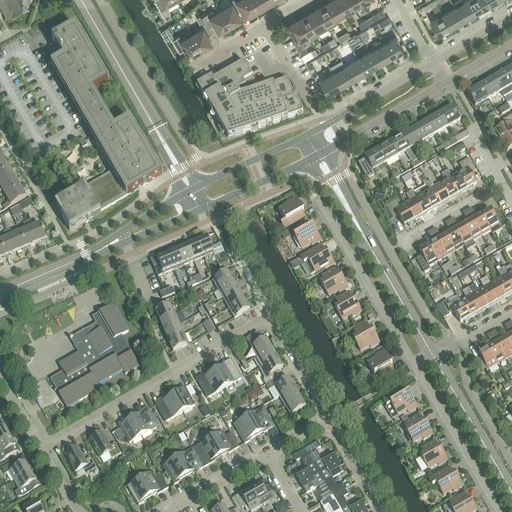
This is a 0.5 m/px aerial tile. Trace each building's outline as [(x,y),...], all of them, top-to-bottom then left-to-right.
[(12,0),(3,6),(6,11),(4,12),(6,17),(23,7),(19,1),(20,0),(12,0)] [(168,8),(178,2),(177,0),(157,0),(155,1),(164,16),(171,13),(168,8)] [(222,11),(230,26),(231,25),(233,26),(237,24),(237,22),(241,19),(237,12),(242,9),(236,0),(233,0),(230,2),(232,5),(222,11)] [(249,0),(236,0),(242,9),(246,16),(256,11),(249,0)] [(249,0),(256,11),(258,11),(261,10),(262,8),(265,5),(262,0),(249,0)] [(334,0),(327,4),(336,19),(345,14),(336,0),(334,0)] [(354,9),(349,0),(336,0),(345,14),(354,9)] [(349,0),(354,9),(364,3),(361,0),(349,0)] [(437,5),(435,0),(423,7),(426,12),(438,5),(437,5)] [(476,14),(468,0),(464,3),(462,0),(460,0),(454,4),(456,7),(463,21),(476,14)] [(468,0),(476,14),(488,7),(489,7),(484,0),(468,0)] [(318,10),(326,25),(329,29),(338,24),(336,19),(327,4),(318,10)] [(463,21),(456,7),(443,15),(451,28),(452,28),(463,21)] [(326,25),(318,10),(308,15),(317,30),(319,34),(329,29),(326,25)] [(385,15),(382,10),(371,16),(374,22),(385,15)] [(207,23),(210,28),(211,28),(216,25),(220,32),(223,30),(226,30),(229,28),(230,26),(222,11),(215,14),(213,11),(203,17),(207,23)] [(317,30),(308,15),(299,21),(308,36),(317,30)] [(451,28),(443,15),(430,22),(438,36),(451,28)] [(308,36),(299,21),(289,26),(298,41),(308,36)] [(203,29),(193,35),(201,50),(202,50),(204,50),(208,48),(208,46),(212,44),(208,37),(214,33),(211,28),(210,28),(207,23),(201,26),(203,29)] [(378,23),(372,26),(375,31),(381,27),(378,23)] [(52,40),(55,44),(51,47),(59,61),(55,63),(52,65),(63,84),(74,103),(85,122),(87,126),(88,127),(94,137),(96,140),(106,159),(114,172),(107,176),(107,177),(96,184),(95,183),(86,188),(85,187),(83,189),(70,196),(58,203),(58,204),(65,215),(62,217),(63,218),(70,230),(82,223),(82,222),(84,225),(89,222),(87,220),(88,220),(100,213),(100,212),(128,196),(137,191),(138,190),(143,188),(147,185),(162,176),(162,175),(152,158),(141,139),(130,120),(128,121),(115,128),(106,114),(93,92),(108,83),(97,64),(87,45),(75,26),(73,28),(60,35),(52,40)] [(366,30),(360,33),(362,38),(369,34),(366,30)] [(341,43),(347,39),(344,34),(340,36),(337,37),(341,43)] [(201,50),(193,35),(182,41),(180,36),(173,40),(180,53),(186,49),(190,56),(194,54),(197,55),(200,53),(201,50)] [(383,45),(391,58),(404,51),(396,37),(383,45)] [(349,44),(347,39),(341,43),(343,47),(349,44)] [(371,52),(378,65),(390,58),(391,58),(383,45),(381,40),(374,44),(377,48),(371,52)] [(311,51),(301,56),(302,57),(304,61),(305,62),(314,56),(311,51)] [(378,65),(371,52),(358,59),(366,72),(378,65)] [(323,55),(316,58),(319,63),(325,59),(323,55)] [(346,66),(353,80),(366,72),(358,59),(346,66)] [(197,85),(198,86),(200,85),(203,90),(201,90),(200,91),(206,100),(208,99),(211,103),(209,104),(208,104),(218,122),(222,121),(228,139),(253,131),(252,130),(252,128),(257,127),(257,129),(267,126),(267,125),(266,123),(271,122),(272,124),(282,121),(282,120),(281,118),(286,117),(287,119),(297,116),(297,115),(296,115),(296,113),(301,112),(302,114),(303,114),(298,98),(294,99),(288,80),(286,81),(287,83),(282,85),(282,83),(282,82),(272,86),(273,88),(268,90),(267,88),(267,87),(248,94),(246,86),(255,81),(244,62),(229,71),(231,73),(226,75),(225,74),(225,73),(213,80),(212,77),(197,85)] [(353,80),(346,66),(333,74),(341,87),(342,87),(341,86),(353,80)] [(493,79),(501,92),(503,97),(511,91),(511,82),(506,72),(493,79)] [(341,87),(333,74),(320,81),(328,94),(341,87)] [(501,92),(493,79),(481,86),(488,100),(501,92)] [(488,100),(481,86),(468,94),(475,107),(488,100)] [(511,110),(508,105),(498,110),(501,115),(511,110)] [(440,114),(448,128),(461,120),(460,119),(462,118),(463,118),(459,111),(458,111),(459,112),(457,113),(453,107),(440,114)] [(483,119),(486,124),(498,117),(495,112),(483,119)] [(448,128),(440,114),(440,115),(428,122),(435,135),(448,128)] [(500,143),(511,135),(511,115),(503,120),(506,126),(495,132),(497,134),(494,137),(500,143)] [(435,135),(428,122),(415,129),(423,142),(435,135)] [(423,142),(415,129),(403,136),(411,149),(423,142)] [(454,138),(457,144),(469,137),(466,131),(454,138)] [(390,143),(398,156),(405,152),(413,163),(417,161),(411,149),(403,136),(401,133),(394,137),(396,140),(392,142),(390,143)] [(511,135),(500,143),(504,149),(505,149),(507,152),(511,149),(511,135)] [(78,141),(83,149),(88,146),(84,138),(78,141)] [(378,150),(386,164),(398,156),(390,143),(378,150)] [(463,143),(457,146),(461,152),(466,149),(463,143)] [(386,164),(378,150),(365,158),(366,159),(358,163),(367,179),(375,174),(373,171),(386,164)] [(458,174),(468,191),(474,189),(474,186),(477,184),(470,174),(476,171),(469,159),(459,164),(463,171),(458,174)] [(0,174),(11,168),(9,164),(7,165),(4,160),(0,162),(0,174)] [(14,172),(11,168),(0,174),(0,187),(15,179),(12,173),(14,172)] [(468,191),(458,174),(452,177),(448,171),(445,172),(458,195),(462,193),(462,194),(468,191)] [(440,184),(450,201),(455,198),(455,197),(458,195),(445,172),(442,174),(445,181),(440,184)] [(493,173),(486,179),(491,185),(498,179),(493,173)] [(0,191),(2,190),(6,196),(22,187),(20,183),(18,184),(15,179),(0,187),(0,191)] [(450,201),(440,184),(434,187),(431,181),(427,183),(440,205),(444,203),(444,204),(450,201)] [(420,190),(432,211),(438,208),(437,207),(440,205),(427,183),(424,185),(425,187),(420,190)] [(22,187),(6,196),(9,202),(3,206),(5,210),(26,198),(23,192),(25,191),(22,187)] [(432,211),(420,190),(414,193),(413,191),(410,193),(423,215),(426,213),(427,214),(432,211)] [(419,217),(423,215),(410,193),(406,195),(410,201),(405,204),(415,221),(420,218),(419,217)] [(285,230),(305,219),(301,210),(302,209),(296,198),(287,203),(288,205),(279,210),(286,222),(281,224),(285,230)] [(28,208),(34,205),(30,199),(25,202),(28,208)] [(410,227),(415,221),(405,204),(399,207),(396,201),(386,207),(393,218),(398,215),(404,226),(407,224),(410,226),(409,226),(410,227)] [(481,215),(491,231),(493,236),(502,230),(501,229),(507,225),(499,211),(493,214),(491,210),(488,212),(486,210),(485,209),(481,214),(481,215)] [(473,220),(482,236),(491,231),(481,215),(473,220)] [(30,220),(27,222),(36,244),(42,241),(43,243),(47,241),(40,224),(33,227),(30,220)] [(482,236),(473,220),(464,225),(473,241),(482,236)] [(30,246),(36,244),(27,222),(23,223),(26,230),(19,232),(27,250),(31,248),(30,246)] [(313,231),(311,228),(308,223),(293,231),(296,237),(295,238),(302,250),(311,245),(312,246),(321,241),(314,230),(313,231)] [(473,241),(464,225),(455,230),(464,246),(467,251),(476,246),(473,241)] [(10,229),(7,230),(16,252),(22,250),(23,252),(27,250),(19,232),(13,235),(10,229)] [(0,240),(0,241),(7,258),(11,257),(10,255),(16,252),(7,230),(3,232),(6,238),(0,240)] [(464,246),(455,230),(446,235),(455,252),(464,246)] [(437,240),(447,257),(455,252),(446,235),(437,240)] [(207,237),(197,242),(204,258),(214,253),(207,237)] [(437,240),(429,245),(428,246),(438,262),(447,257),(437,240)] [(194,262),(204,258),(197,242),(187,246),(194,262)] [(428,246),(429,245),(428,245),(422,246),(422,247),(422,249),(419,251),(422,255),(416,259),(425,273),(430,270),(429,267),(438,262),(428,246)] [(184,266),(194,262),(187,246),(177,250),(184,266)] [(301,258),(311,276),(325,268),(326,270),(334,265),(328,254),(326,255),(321,246),(301,258)] [(184,266),(177,250),(167,254),(174,271),(184,266)] [(158,277),(174,271),(167,254),(157,259),(160,266),(154,268),(158,277)] [(474,263),(471,259),(462,264),(465,268),(474,263)] [(228,260),(218,264),(221,271),(230,267),(228,260)] [(504,268),(501,269),(511,288),(511,268),(511,266),(505,270),(504,268)] [(511,293),(511,288),(501,269),(498,271),(502,278),(496,281),(506,298),(511,295),(511,294),(511,293)] [(340,278),(335,270),(322,277),(325,283),(322,285),(329,297),(338,292),(339,294),(348,289),(342,277),(340,278)] [(212,281),(218,290),(233,282),(227,272),(212,281)] [(506,298),(496,281),(490,284),(487,278),(483,280),(496,302),(500,300),(500,301),(506,298)] [(496,302),(483,280),(480,282),(484,288),(478,291),(488,308),(494,305),(493,304),(496,302)] [(223,300),(239,291),(233,282),(218,290),(223,300)] [(172,288),(159,293),(162,299),(175,294),(172,288)] [(488,308),(478,291),(473,294),(469,288),(466,290),(479,312),(482,310),(483,311),(488,308)] [(435,289),(429,292),(433,300),(440,296),(435,289)] [(461,301),(470,318),(476,315),(475,314),(479,312),(466,290),(463,292),(466,298),(461,301)] [(201,291),(195,295),(198,301),(205,298),(201,291)] [(229,309),(244,300),(239,291),(223,300),(229,309)] [(353,302),(349,293),(336,301),(339,306),(335,308),(343,321),(352,315),(353,317),(362,312),(355,301),(353,302)] [(229,309),(234,319),(250,310),(244,300),(229,309)] [(470,318),(461,301),(451,307),(448,300),(442,304),(449,315),(454,312),(460,323),(463,321),(465,323),(466,324),(470,318)] [(163,302),(154,306),(156,311),(165,307),(165,306),(163,302)] [(113,305),(92,317),(96,324),(72,338),(72,337),(70,339),(71,340),(78,353),(59,365),(63,372),(50,379),(67,408),(100,389),(98,385),(123,371),(125,375),(139,367),(121,336),(128,332),(113,305)] [(176,315),(172,305),(165,307),(156,311),(156,312),(160,322),(176,315)] [(164,332),(181,325),(186,323),(182,313),(176,315),(160,322),(164,332)] [(209,321),(203,324),(209,334),(211,333),(215,330),(209,321)] [(181,325),(164,332),(169,342),(185,335),(181,325)] [(371,333),(367,325),(354,332),(357,337),(353,339),(361,352),(370,346),(371,348),(380,343),(373,332),(371,333)] [(257,334),(249,339),(251,343),(260,338),(257,334)] [(169,342),(173,352),(189,345),(185,335),(169,342)] [(511,356),(511,349),(506,338),(497,344),(506,360),(511,356)] [(257,358),(272,349),(266,339),(251,348),(257,358)] [(497,344),(488,348),(488,349),(497,365),(506,360),(497,344)] [(488,349),(488,348),(481,349),(481,350),(482,352),(479,354),(481,358),(476,362),(482,373),(488,369),(488,370),(497,365),(488,349)] [(272,349),(257,358),(262,367),(277,359),(272,349)] [(381,379),(394,372),(389,363),(391,362),(384,351),(375,356),(377,358),(367,363),(374,376),(378,374),(381,379)] [(215,371),(225,389),(242,379),(231,359),(220,366),(221,368),(215,371)] [(277,359),(262,367),(260,369),(265,378),(264,381),(266,385),(281,377),(278,371),(283,368),(277,359)] [(225,389),(215,371),(208,375),(207,373),(196,379),(207,399),(225,389)] [(266,385),(270,390),(274,388),(279,397),(295,389),(289,379),(284,382),(281,377),(266,385)] [(173,395),(183,413),(195,406),(184,386),(178,390),(179,392),(173,395)] [(295,389),(279,397),(285,407),(300,398),(295,389)] [(383,401),(387,406),(385,407),(393,419),(407,411),(408,413),(417,408),(410,396),(409,397),(404,389),(383,401)] [(183,413),(173,395),(166,399),(165,397),(154,403),(166,423),(183,413)] [(300,398),(285,407),(291,416),(306,408),(300,398)] [(243,399),(238,403),(241,408),(246,404),(243,399)] [(208,401),(203,404),(207,412),(212,409),(208,401)] [(131,419),(141,437),(159,427),(147,407),(137,414),(138,416),(131,419)] [(263,408),(246,418),(256,436),(262,432),(264,434),(274,428),(263,408)] [(225,410),(220,413),(223,418),(228,415),(225,410)] [(424,424),(423,422),(419,416),(404,425),(407,430),(406,431),(413,443),(423,438),(424,440),(433,435),(426,423),(424,424)] [(256,436),(246,418),(234,425),(245,445),(251,441),(249,439),(256,436)] [(141,437),(131,419),(125,423),(124,421),(118,424),(129,444),(141,437)] [(0,442),(10,437),(5,428),(6,427),(3,421),(0,422),(0,442)] [(239,448),(231,433),(226,436),(223,432),(211,439),(221,456),(227,452),(228,454),(239,448)] [(90,441),(100,458),(108,453),(112,459),(121,454),(115,444),(110,447),(102,433),(90,441)] [(0,442),(0,462),(20,451),(17,446),(16,447),(10,437),(0,442)] [(221,456),(211,439),(193,449),(204,468),(215,462),(214,460),(221,456)] [(337,462),(332,452),(321,458),(316,450),(321,448),(317,442),(305,449),(319,473),(337,462)] [(439,451),(438,448),(434,442),(422,450),(425,455),(421,457),(428,469),(438,464),(439,466),(448,461),(441,450),(439,451)] [(65,455),(75,472),(84,467),(87,474),(97,468),(91,458),(85,461),(78,448),(65,455)] [(204,468),(193,449),(175,459),(185,476),(192,473),(193,475),(204,468)] [(295,473),(301,484),(319,473),(305,449),(293,456),(296,462),(301,459),(305,467),(295,473)] [(132,451),(125,455),(130,463),(137,459),(132,451)] [(2,469),(5,475),(9,472),(14,482),(30,472),(25,463),(26,462),(23,456),(2,469)] [(125,457),(119,460),(123,467),(129,464),(125,457)] [(185,476),(175,459),(163,466),(174,486),(180,482),(179,480),(185,476)] [(333,497),(345,490),(342,484),(337,487),(333,478),(343,472),(337,462),(319,473),(333,497)] [(454,477),(453,474),(450,468),(429,480),(433,486),(437,484),(444,496),(453,490),(454,492),(463,487),(456,476),(454,477)] [(14,482),(19,491),(15,493),(18,497),(23,497),(41,486),(38,481),(36,482),(30,472),(14,482)] [(169,489),(161,476),(156,479),(152,472),(140,480),(150,497),(156,493),(157,495),(169,489)] [(320,504),(333,497),(319,473),(301,484),(306,494),(317,487),(322,496),(317,498),(320,504)] [(150,497),(140,480),(127,487),(139,506),(144,503),(143,501),(150,497)] [(260,506),(270,501),(275,498),(265,480),(259,483),(260,484),(251,490),(260,506)] [(260,506),(251,490),(241,495),(240,494),(235,497),(241,509),(247,506),(250,511),(260,506)] [(333,497),(341,511),(360,511),(365,510),(359,500),(348,506),(344,498),(348,495),(345,490),(333,497)] [(469,503),(468,500),(465,495),(450,503),(453,509),(452,509),(453,511),(475,511),(477,511),(471,502),(469,503)] [(341,511),(333,497),(320,504),(324,509),(328,507),(331,511),(341,511)] [(43,511),(37,500),(22,508),(24,511),(43,511)] [(284,502),(275,507),(277,511),(287,511),(289,511),(284,502)]
